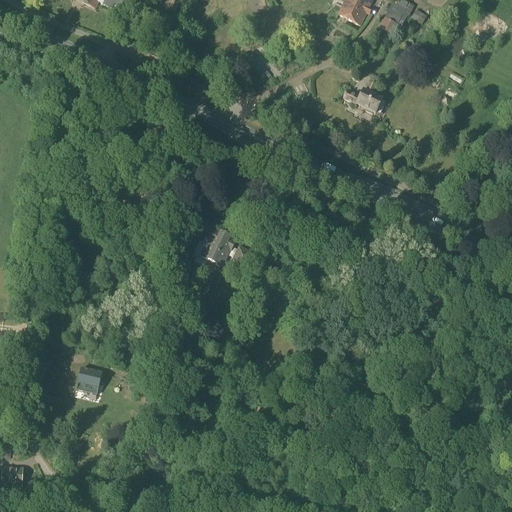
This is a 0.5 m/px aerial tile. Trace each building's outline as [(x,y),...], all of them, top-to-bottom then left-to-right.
[(98,2),(99,0),(73,0),(95,10),(98,2)] [(99,0),(98,2),(103,5),(111,9),(113,6),(120,10),(125,0),(99,0)] [(344,0),(337,16),(359,27),(365,14),(368,16),(370,11),(367,9),(372,0),(344,0)] [(414,0),(408,0),(406,4),(398,0),(395,0),(386,20),(383,19),(379,28),(391,34),(392,33),(396,35),(405,17),(407,18),(413,7),(416,1),(414,0)] [(426,18),(415,11),(410,19),(421,26),(426,18)] [(374,116),(375,116),(379,117),(385,104),(381,102),(381,101),(371,96),(375,88),(378,82),(371,78),(363,93),(361,92),(358,100),(345,94),(342,101),(365,111),(364,113),(372,116),(372,115),(374,116)] [(195,241),(199,217),(188,215),(184,239),(195,241)] [(194,261),(201,258),(222,268),(229,252),(235,254),(232,260),(244,266),(250,254),(238,248),(236,251),(231,248),(234,243),(229,240),(229,239),(220,234),(219,236),(213,233),(207,244),(204,242),(203,245),(200,243),(193,258),(194,261)] [(80,367),(75,389),(96,394),(101,373),(80,367)] [(138,410),(134,426),(150,430),(154,413),(138,410)] [(0,444),(0,458),(9,460),(12,447),(0,444)] [(22,470),(2,469),(1,487),(21,488),(22,470)]
